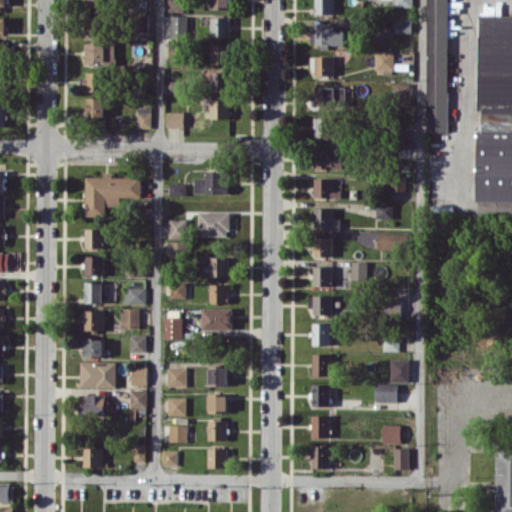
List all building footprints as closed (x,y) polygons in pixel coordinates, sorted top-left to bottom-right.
[(144,0),(128,0),(128,9),(144,10),(144,0)] [(168,0),(168,11),(184,11),(184,0),(168,0)] [(211,0),(211,9),(230,9),(230,0),(211,0)] [(316,0),(316,13),(335,14),(335,0),(316,0)] [(428,0),(427,131),(447,131),(448,0),(428,0)] [(149,14),(134,13),(134,30),(148,31),(149,14)] [(170,37),(188,38),(189,16),(170,15),(170,37)] [(511,201),(511,15),(479,15),(478,110),(482,110),(482,131),(477,131),(476,201),(511,201)] [(105,16),(86,16),(86,36),(105,36),(105,16)] [(230,36),(231,17),(212,17),(212,36),(230,36)] [(316,44),(345,44),(346,31),(335,31),(336,25),(316,24),(316,44)] [(0,61),(9,62),(9,42),(0,41),(0,61)] [(88,63),(116,62),(115,42),(87,43),(88,63)] [(181,42),(169,42),(169,60),(182,59),(181,42)] [(212,64),(231,63),(231,44),(211,44),(212,64)] [(394,50),(376,51),(376,69),(394,69),(394,50)] [(334,56),(312,56),(313,75),(335,74),(334,56)] [(86,91),(103,91),(104,72),(86,71),(86,91)] [(211,71),(210,91),(229,91),(230,71),(211,71)] [(169,93),(183,93),(183,80),(169,80),(169,93)] [(410,83),(394,83),(394,106),(410,106),(410,83)] [(346,87),(314,87),(315,106),(346,106),(346,87)] [(105,98),(87,97),(87,118),(105,118),(105,98)] [(230,118),(230,99),(212,98),(211,118),(230,118)] [(138,127),(152,128),(152,107),(138,106),(138,127)] [(185,111),(168,112),(168,127),(185,127),(185,111)] [(333,117),(315,117),(315,137),(334,137),(333,117)] [(343,168),(343,149),(315,149),(315,168),(343,168)] [(195,178),(195,193),(228,193),(228,170),(205,171),(205,177),(195,178)] [(86,176),(86,215),(106,216),(106,196),(142,197),(142,177),(112,176),(113,171),(104,171),(104,176),(86,176)] [(386,190),(405,191),(405,180),(387,179),(386,190)] [(186,182),(170,183),(171,195),(186,194),(186,182)] [(376,218),(394,218),(394,204),(377,204),(376,218)] [(334,207),(314,207),(315,230),(341,229),(341,218),(334,218),(334,207)] [(230,212),(199,211),(199,235),(230,236),(230,212)] [(187,218),(169,218),(169,237),(188,237),(187,218)] [(105,248),(105,228),(86,228),(86,248),(105,248)] [(406,233),(378,232),(377,249),(406,249),(406,233)] [(314,256),(332,256),(333,236),(314,236),(314,256)] [(171,257),(184,257),(184,241),(171,241),(171,257)] [(0,251),(0,270),(10,271),(9,251),(0,251)] [(105,275),(105,255),(86,255),(86,274),(105,275)] [(230,276),(229,256),(197,256),(197,265),(210,265),(210,276),(230,276)] [(367,261),(352,261),(353,279),(367,279),(367,261)] [(333,266),(314,266),(314,285),(333,286),(333,266)] [(103,282),(86,281),(85,302),(109,302),(109,292),(103,292),(103,282)] [(185,297),(185,281),(172,281),(172,297),(185,297)] [(229,303),(229,284),(210,283),(210,303),(229,303)] [(146,287),(126,287),(126,303),(146,303),(146,287)] [(333,314),(332,295),(310,295),(311,314),(333,314)] [(402,301),(385,300),(385,313),(401,314),(402,301)] [(140,307),(122,308),(122,328),(140,327),(140,307)] [(234,328),(233,308),(203,309),(203,329),(234,328)] [(104,310),(85,310),(85,330),(104,330),(104,310)] [(183,316),(165,317),(166,339),(184,338),(183,316)] [(331,323),(314,322),(313,344),(331,345),(331,323)] [(147,352),(147,335),(131,334),(130,351),(147,352)] [(400,337),(384,336),(384,350),(400,351),(400,337)] [(85,357),(104,357),(103,338),(85,338),(85,357)] [(313,375),(331,375),(331,353),(314,353),(313,375)] [(391,381),(409,381),(409,359),(392,358),(391,381)] [(117,387),(117,361),(81,361),(81,386),(117,387)] [(132,384),(147,384),(148,366),(133,365),(132,384)] [(210,383),(228,384),(229,367),(210,366),(210,383)] [(188,386),(187,367),(168,367),(169,386),(188,386)] [(398,383),(376,383),(376,401),(398,402),(398,383)] [(330,384),(313,384),(314,406),(331,405),(330,384)] [(131,406),(147,407),(147,390),(131,390),(131,406)] [(80,414),(106,414),(107,395),(80,394),(80,414)] [(229,395),(210,395),(210,412),(229,412),(229,395)] [(169,414),(187,414),(187,397),(169,396),(169,414)] [(313,436),(330,437),(331,415),(313,414),(313,436)] [(228,420),(209,420),(209,439),(228,439),(228,420)] [(170,441),(187,441),(188,425),(170,424),(170,441)] [(384,442),(401,442),(401,424),(383,424),(384,442)] [(136,461),(146,461),(146,444),(136,444),(136,461)] [(330,445),(313,445),(313,468),(330,468),(330,445)] [(103,467),(103,447),(84,447),(84,466),(103,467)] [(409,447),(395,448),(395,468),(410,468),(409,447)] [(495,511),(511,511),(511,447),(496,448),(495,511)] [(228,448),(209,448),(209,467),(228,467),(228,448)] [(163,464),(179,465),(179,450),(163,449),(163,464)] [(0,501),(15,502),(15,483),(0,482),(0,501)]
